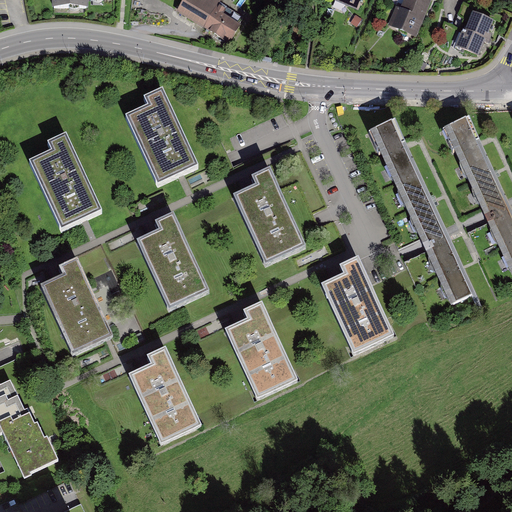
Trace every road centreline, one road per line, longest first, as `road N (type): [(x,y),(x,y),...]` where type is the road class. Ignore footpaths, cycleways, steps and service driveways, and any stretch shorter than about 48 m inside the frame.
road 1 (tertiary): [(0,50),(59,38),(100,40),(319,87)]
road 2 (tertiary): [(319,87),(511,86)]
road 3 (residential): [(319,87),(317,115),(380,259)]
